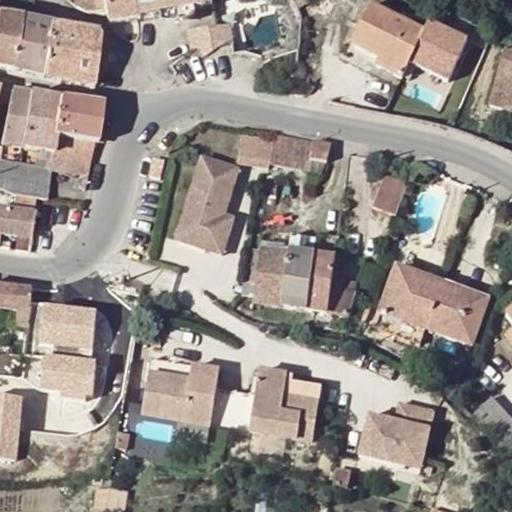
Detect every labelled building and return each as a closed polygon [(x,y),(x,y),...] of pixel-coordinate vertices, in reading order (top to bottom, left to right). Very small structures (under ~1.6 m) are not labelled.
[(135,0),(74,0),(76,9),(88,15),(107,18),(108,27),(137,23),(138,22),(135,0)] [(135,0),(138,22),(212,10),(209,0),(135,0)] [(292,0),(291,4),(295,13),(308,6),(304,0),(292,0)] [(369,9),(350,47),(379,61),(375,68),(400,80),(423,35),(369,9)] [(0,69),(12,72),(20,21),(0,18),(0,69)] [(12,72),(44,79),(50,26),(20,21),(12,72)] [(44,79),(66,84),(75,30),(50,26),(44,79)] [(221,48),(231,48),(228,27),(216,29),(189,33),(191,52),(221,48)] [(85,32),(75,30),(66,84),(93,88),(97,55),(106,55),(107,48),(98,42),(99,40),(96,33),(85,32)] [(347,53),(375,68),(379,61),(350,47),(347,53)] [(296,68),(309,76),(316,65),(296,55),(296,68)] [(511,60),(503,58),(489,109),(511,115),(511,60)] [(169,68),(177,81),(191,72),(182,60),(169,68)] [(0,141),(0,191),(12,197),(36,200),(45,201),(49,173),(54,139),(53,138),(59,101),(10,92),(0,141)] [(54,139),(77,142),(83,104),(59,101),(53,138),(54,139)] [(83,104),(77,142),(93,144),(96,145),(100,107),(83,104)] [(260,157),(270,159),(274,137),(263,136),(260,157)] [(269,167),(294,172),(300,142),(274,137),(270,159),(269,167)] [(54,139),(49,173),(86,177),(93,144),(77,142),(54,139)] [(294,172),(310,175),(316,145),(300,142),(294,172)] [(320,177),(328,162),(331,148),(316,145),(310,175),(320,177)] [(239,169),(202,157),(197,175),(234,186),(239,169)] [(166,160),(152,158),(148,176),(161,179),(166,160)] [(234,186),(197,175),(175,244),(221,258),(234,218),(225,215),(234,186)] [(308,188),(313,189),(320,177),(310,175),(308,188)] [(266,177),(258,224),(270,225),(279,179),(266,177)] [(405,192),(382,184),(373,212),(396,220),(405,192)] [(0,236),(30,240),(33,214),(0,209),(0,236)] [(33,214),(30,240),(37,241),(74,246),(78,220),(33,214)] [(315,260),(335,262),(338,239),(322,237),(321,244),(317,244),(315,260)] [(28,253),(34,254),(37,241),(30,240),(28,253)] [(317,244),(291,240),(290,250),(289,257),(315,260),(317,244)] [(259,253),(289,257),(290,250),(260,247),(259,253)] [(289,257),(259,253),(247,252),(240,301),(306,312),(315,260),(289,257)] [(125,274),(141,277),(144,262),(128,259),(125,274)] [(346,264),(335,262),(315,260),(306,312),(349,319),(352,304),(341,302),(343,284),(346,264)] [(374,271),(359,268),(355,287),(354,289),(370,292),(374,271)] [(440,291),(418,284),(419,279),(396,271),(381,315),(426,331),(440,291)] [(440,291),(442,287),(419,279),(418,284),(440,291)] [(354,289),(355,287),(343,284),(341,302),(352,304),(354,289)] [(29,290),(0,286),(0,309),(16,312),(27,312),(29,290)] [(464,299),(465,295),(442,287),(440,291),(464,299)] [(90,309),(92,291),(75,289),(74,308),(90,309)] [(488,303),(465,295),(464,299),(440,291),(426,331),(472,347),(488,303)] [(27,312),(16,312),(15,322),(26,322),(27,312)] [(420,348),(426,331),(381,315),(374,331),(420,348)] [(95,397),(95,360),(41,360),(41,397),(95,397)] [(144,378),(186,385),(189,369),(147,362),(144,378)] [(186,385),(144,378),(137,415),(206,428),(218,370),(189,365),(189,369),(186,385)] [(309,448),(316,412),(280,406),(283,390),(284,382),(257,377),(246,436),(309,448)] [(280,406),(316,412),(319,397),(283,390),(280,406)] [(0,459),(22,460),(22,397),(0,397),(0,459)] [(506,457),(511,451),(511,424),(491,401),(472,418),(506,457)] [(393,433),(410,439),(416,422),(399,417),(393,433)] [(393,433),(368,425),(355,456),(414,477),(432,428),(416,422),(410,439),(393,433)] [(412,485),(414,477),(355,456),(352,465),(412,485)]
